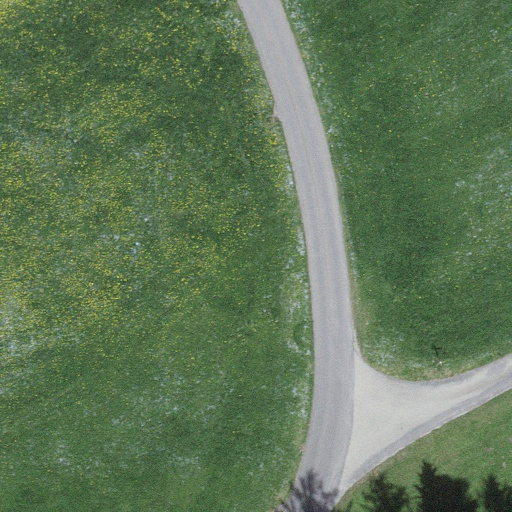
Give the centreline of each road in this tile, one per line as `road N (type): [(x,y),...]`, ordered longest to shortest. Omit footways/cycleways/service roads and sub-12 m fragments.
road 1 (unclassified): [(257,0),(311,159),(342,375),(338,440),(309,511)]
road 2 (track): [(511,372),(338,440)]
